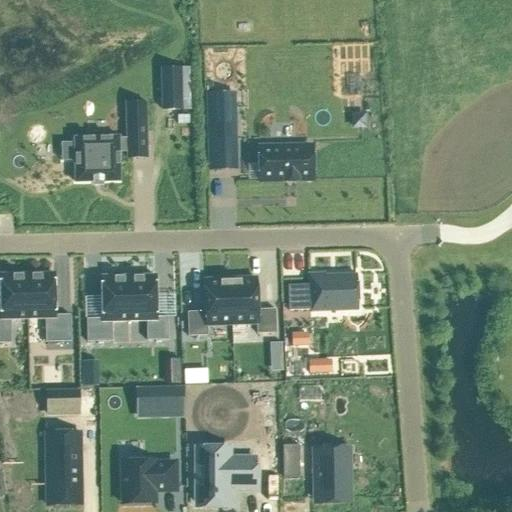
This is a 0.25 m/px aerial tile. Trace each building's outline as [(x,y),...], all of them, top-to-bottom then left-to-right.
[(160,111),(191,110),(189,68),(159,69),(160,111)] [(205,141),(235,140),(234,89),(204,90),(205,141)] [(124,139),(72,140),(72,182),(116,182),(117,153),(125,154),(126,159),(145,159),(146,111),(125,110),(124,139)] [(350,129),(366,129),(366,113),(350,114),(350,129)] [(258,147),(259,181),(283,180),(283,182),(296,182),(296,180),(311,180),(310,146),(258,147)] [(26,275),(0,274),(0,343),(10,343),(10,319),(27,319),(26,275)] [(53,274),(26,275),(27,319),(44,319),(45,342),(70,342),(69,315),(54,316),(53,274)] [(127,278),(100,278),(100,320),(88,320),(88,342),(109,343),(109,323),(127,323),(127,278)] [(154,278),(127,278),(127,323),(145,323),(145,343),(166,343),(166,320),(154,320),(154,278)] [(357,280),(309,283),(309,297),(310,297),(312,319),(358,317),(357,280)] [(238,332),(237,287),(211,288),(212,319),(194,319),(195,343),(214,343),(214,333),(238,332)] [(263,287),(237,287),(238,332),(262,332),(262,342),(282,341),(281,318),(263,318),(263,287)] [(291,346),(307,346),(307,333),(291,333),(291,346)] [(269,358),(281,357),(281,343),(268,344),(269,358)] [(308,374),(324,373),(324,361),(307,361),(308,374)] [(165,385),(179,385),(179,369),(164,370),(165,385)] [(225,385),(233,385),(233,373),(225,373),(225,385)] [(45,417),(78,417),(78,391),(45,392),(45,417)] [(46,434),(46,469),(47,485),(47,506),(80,505),(79,467),(79,454),(78,433),(46,434)] [(282,478),(298,478),(298,446),(282,446),(282,478)] [(226,460),(226,450),(195,449),(195,505),(227,505),(226,489),(253,489),(253,460),(226,460)] [(348,459),(316,461),(318,508),(350,507),(348,459)] [(153,469),(121,469),(121,511),(124,511),(154,511),(153,498),(174,497),(173,472),(153,472),(153,469)]
